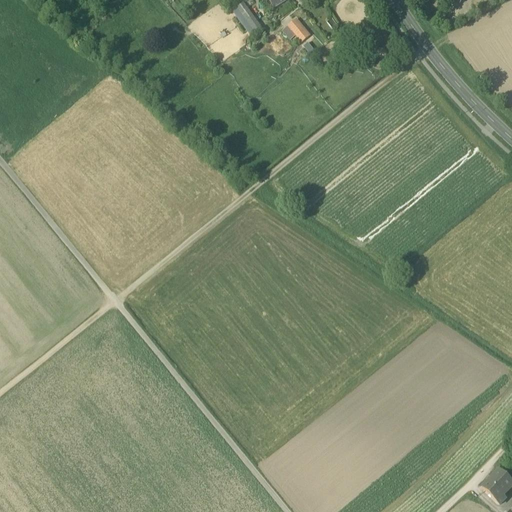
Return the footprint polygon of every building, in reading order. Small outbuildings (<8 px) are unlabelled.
[(266,0),(274,11),(290,0),(266,0)] [(237,10),(254,35),(259,31),(242,7),(237,10)] [(249,38),(254,35),(237,10),(231,14),(249,38)] [(295,37),(301,45),(308,38),(295,22),(282,33),(289,42),(295,37)] [(307,45),(303,49),(309,57),(313,53),(307,45)] [(482,489),(500,506),(506,499),(504,498),(511,489),(511,486),(498,473),(482,489)]
